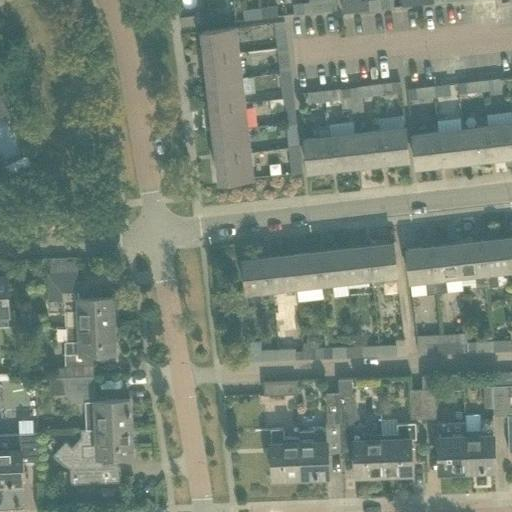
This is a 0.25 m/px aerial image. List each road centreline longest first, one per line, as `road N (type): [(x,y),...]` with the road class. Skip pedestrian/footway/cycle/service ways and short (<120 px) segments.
road 1 (residential): [(156,232),(511,191)]
road 2 (residential): [(204,511),(156,232)]
road 3 (residential): [(156,232),(105,0)]
road 4 (residential): [(309,54),(511,36)]
road 5 (residential): [(0,239),(156,232)]
